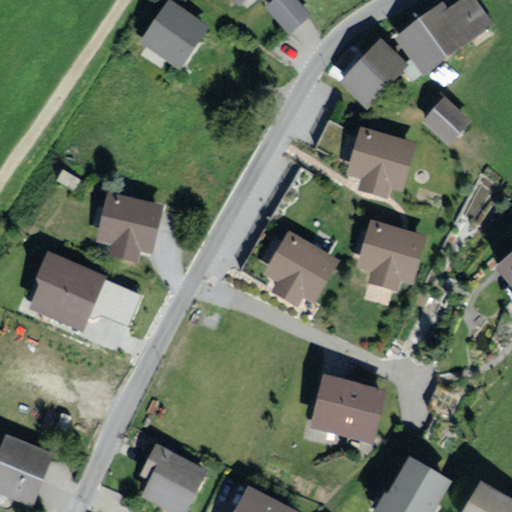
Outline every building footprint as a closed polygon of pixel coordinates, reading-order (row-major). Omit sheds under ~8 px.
[(308,15),(294,0),(278,0),(270,8),(290,31),(308,15)] [(211,24),(174,2),(147,47),(184,70),(211,24)] [(447,8),(400,39),(427,79),(493,35),(471,3),(452,15),(447,8)] [(409,69),(383,44),(344,85),(371,110),(409,69)] [(474,123),(448,100),(429,121),(455,144),(474,123)] [(425,144),(368,128),(354,178),(411,193),(425,144)] [(340,265),(294,238),(325,184),(303,171),(248,268),(316,307),(340,265)] [(166,205),(112,192),(99,244),(153,257),(166,205)] [(433,235),(375,218),(360,269),(417,286),(433,235)] [(104,276),(51,254),(41,278),(43,283),(33,307),(82,328),(104,276)] [(390,388),(327,374),(314,430),(376,445),(390,388)] [(58,454),(12,435),(0,463),(0,493),(36,508),(58,454)] [(190,511),(211,472),(168,451),(144,498),(172,511),(190,511)] [(435,511),(453,484),(413,458),(378,511),(435,511)] [(511,511),(511,499),(484,483),(467,511),(511,511)] [(297,511),(253,489),(241,511),(297,511)]
